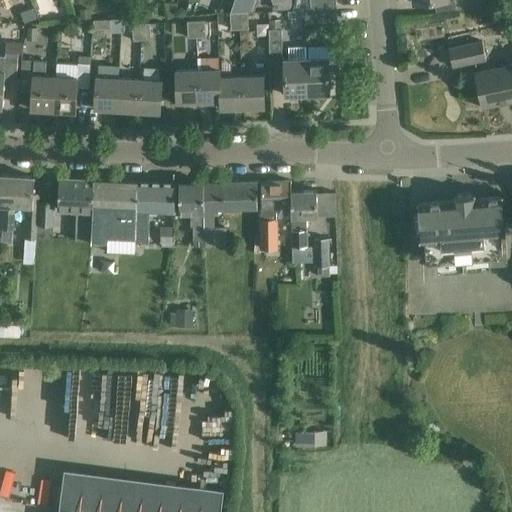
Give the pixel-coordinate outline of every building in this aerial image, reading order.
[(309,0),(310,10),(336,8),(335,0),(309,0)] [(479,0),(453,0),(455,10),(481,7),(479,0)] [(165,3),(168,16),(176,16),(177,3),(165,3)] [(110,7),(111,17),(126,15),(125,6),(110,7)] [(147,6),(147,16),(158,16),(157,6),(147,6)] [(20,12),(25,24),(37,19),(32,7),(20,12)] [(79,9),(80,19),(92,18),(91,8),(79,9)] [(337,21),(336,8),(310,10),(311,22),(317,22),(337,21)] [(239,13),(230,14),(231,45),(237,45),(237,30),(239,29),(239,13)] [(247,13),(239,13),(239,29),(248,29),(247,13)] [(122,19),(111,20),(111,32),(121,33),(122,19)] [(268,20),(268,29),(281,29),(281,19),(268,20)] [(109,20),(93,21),(94,30),(110,29),(109,20)] [(196,37),(196,21),(187,22),(188,38),(196,37)] [(196,21),(196,37),(205,37),(204,21),(196,21)] [(142,40),(141,24),(132,25),(133,41),(142,40)] [(141,24),(142,40),(150,40),(149,24),(141,24)] [(27,27),(27,41),(37,41),(38,28),(27,27)] [(281,29),(268,29),(269,55),(282,55),(281,29)] [(452,67),(472,63),(486,60),(482,41),(468,44),(448,48),(452,67)] [(0,107),(3,107),(4,80),(16,81),(18,61),(18,53),(22,53),(23,43),(6,42),(5,57),(0,56),(0,107)] [(327,46),(305,47),(307,94),(329,94),(328,58),(327,58),(327,46)] [(285,95),(307,94),(305,47),(289,48),(289,59),(283,59),(284,75),(285,95)] [(55,76),(53,110),(75,112),(77,87),(89,88),(90,68),(91,57),(78,56),(78,63),(77,77),(55,76)] [(31,109),(53,110),(55,76),(45,75),(46,61),(22,60),(20,84),(32,85),(31,109)] [(511,101),(511,64),(474,73),(481,108),(511,101)] [(199,102),(220,101),(219,77),(220,77),(220,69),(198,70),(199,102)] [(198,70),(175,71),(176,82),(176,102),(199,102),(198,70)] [(220,109),(242,108),(241,76),(220,77),(219,77),(220,101),(220,109)] [(263,76),(241,76),(242,108),(264,108),(263,76)] [(94,109),(116,110),(118,78),(96,77),(95,89),(94,109)] [(138,111),(140,79),(118,78),(116,110),(138,111)] [(140,79),(138,111),(160,113),(161,93),(162,81),(140,79)] [(14,207),(16,175),(0,174),(0,206),(3,207),(1,240),(12,241),(14,207)] [(36,238),(38,202),(39,193),(33,193),(34,177),(16,175),(14,207),(27,208),(24,254),(35,255),(36,238)] [(91,241),(94,179),(59,178),(58,210),(77,211),(75,240),(91,241)] [(108,237),(135,238),(138,181),(94,179),(91,241),(92,241),(92,242),(107,243),(108,237)] [(174,213),(175,202),(175,182),(138,181),(135,238),(135,240),(149,240),(149,212),(174,213)] [(257,181),(204,182),(204,240),(204,246),(227,246),(227,228),(214,228),(214,211),(230,211),(231,212),(237,212),(239,210),(257,210),(257,201),(257,181)] [(262,220),(260,220),(260,248),(275,247),(277,247),(277,227),(276,205),(291,205),(291,190),(290,181),(261,182),(261,202),(262,220)] [(192,240),(204,240),(204,182),(179,182),(179,213),(191,213),(191,226),(192,226),(192,240)] [(308,261),(307,245),(307,217),(317,217),(317,189),(291,190),(291,205),(291,219),(293,262),(308,261)] [(423,261),(464,257),(475,256),(476,268),(508,266),(502,196),(475,199),(475,195),(453,197),(453,200),(418,203),(419,212),(414,213),(415,230),(420,230),(423,261)] [(38,202),(36,238),(52,239),(54,203),(38,202)] [(162,242),(162,246),(173,246),(174,229),(162,228),(161,242),(162,242)] [(314,238),(315,258),(315,266),(329,265),(328,238),(314,238)] [(177,313),(177,325),(192,325),(192,313),(177,313)] [(326,431),(306,431),(306,444),(326,444),(326,431)] [(223,511),(226,491),(65,470),(59,511),(223,511)]
